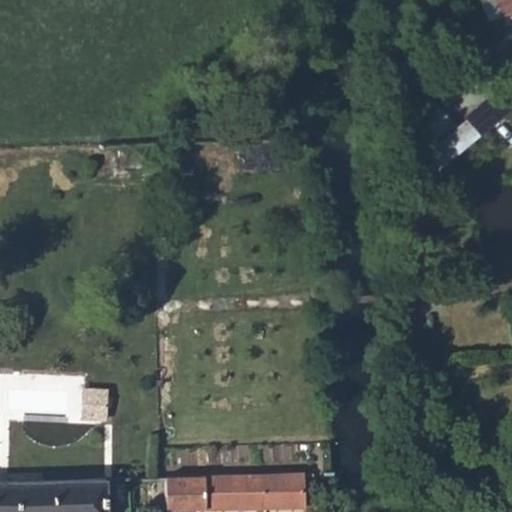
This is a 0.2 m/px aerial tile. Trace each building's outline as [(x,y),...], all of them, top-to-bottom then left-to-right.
[(511,11),(511,0),(496,0),(501,14),(511,11)] [(461,151),(435,96),(404,110),(430,165),(461,151)] [(285,501),(284,470),(144,475),(146,504),(285,501)] [(92,511),(91,477),(64,479),(65,511),(92,511)] [(65,511),(64,479),(0,480),(0,511),(65,511)]
